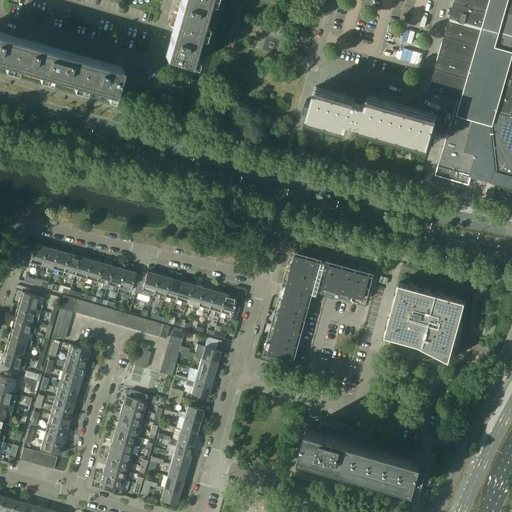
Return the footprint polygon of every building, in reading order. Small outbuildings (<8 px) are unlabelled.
[(190,63),(208,0),(181,0),(165,55),(190,63)] [(511,0),(454,0),(430,85),(431,85),(443,89),(442,89),(441,93),(445,94),(480,104),(479,106),(457,100),(457,101),(454,109),(454,110),(442,151),(441,156),(435,174),(489,190),(491,181),(492,179),(507,183),(511,184),(511,114),(511,115),(511,111),(511,0)] [(0,59),(115,92),(118,81),(122,67),(0,32),(0,59)] [(115,92),(121,94),(124,82),(118,81),(115,92)] [(121,94),(126,95),(130,84),(124,82),(121,94)] [(169,95),(165,107),(165,108),(177,112),(181,96),(184,87),(172,83),(169,95)] [(126,95),(132,97),(135,86),(130,84),(126,95)] [(132,97),(137,99),(141,87),(135,86),(132,97)] [(311,101),(306,100),(304,107),(309,108),(306,118),(346,129),(348,124),(428,146),(431,137),(436,138),(438,131),(433,130),(435,122),(437,115),(359,93),(358,98),(315,86),(311,101)] [(137,99),(143,100),(146,89),(141,87),(137,99)] [(143,100),(149,102),(152,90),(146,89),(143,100)] [(149,102),(154,103),(157,92),(152,90),(149,102)] [(154,103),(160,105),(163,94),(157,92),(154,103)] [(160,105),(165,107),(169,95),(163,94),(160,105)] [(40,269),(42,264),(41,264),(46,247),(35,243),(30,261),(36,263),(35,268),(40,269)] [(51,272),(53,267),(57,250),(46,247),(41,264),(42,264),(47,266),(46,271),(51,272)] [(62,275),(64,270),(68,253),(57,250),(53,267),(59,269),(57,274),(62,275)] [(74,279),(75,274),(75,273),(80,256),(68,253),(64,270),(70,272),(68,277),(74,279)] [(284,293),(283,298),(268,352),(292,359),(308,300),(310,292),(317,294),(326,263),(295,254),(287,285),(284,293)] [(85,282),(86,277),(91,259),(80,256),(75,273),(75,274),(81,275),(79,280),(85,282)] [(90,283),(96,285),(97,280),(102,262),(91,259),(86,277),(92,278),(90,283)] [(107,288),(108,283),(113,266),(102,262),(97,280),(96,285),(107,288)] [(370,274),(328,263),(322,287),(363,298),(370,274)] [(118,291),(119,286),(124,269),(113,266),(108,283),(114,285),(113,290),(118,291)] [(135,294),(136,292),(135,292),(141,274),(140,274),(135,272),(124,269),(119,286),(125,288),(124,293),(129,294),(129,292),(135,294)] [(153,297),(154,292),(158,274),(147,271),(147,273),(141,271),(140,274),(141,274),(135,292),(136,292),(153,297)] [(164,300),(165,295),(170,277),(158,274),(154,292),(160,293),(158,298),(164,300)] [(25,275),(24,281),(36,284),(37,278),(25,275)] [(388,278),(380,276),(379,281),(386,284),(387,284),(388,278)] [(175,303),(176,298),(181,281),(170,277),(165,295),(171,297),(170,302),(175,303)] [(186,306),(187,301),(192,284),(181,281),(176,298),(182,300),(181,305),(186,306)] [(420,339),(432,342),(430,350),(449,360),(451,354),(453,348),(456,349),(459,349),(459,350),(460,350),(461,331),(462,322),(462,313),(463,300),(463,299),(462,299),(445,295),(436,292),(431,291),(422,289),(417,287),(416,287),(408,285),(399,282),(398,287),(393,303),(390,314),(385,335),(387,335),(392,337),(405,340),(407,334),(419,337),(418,339),(419,339),(420,339)] [(197,309),(198,304),(203,287),(192,284),(187,301),(193,303),(192,308),(197,309)] [(208,313),(209,308),(214,290),(203,287),(198,304),(204,306),(203,311),(208,313)] [(219,316),(220,311),(225,293),(214,290),(209,308),(215,309),(214,314),(219,316)] [(20,297),(18,303),(36,308),(41,310),(44,297),(22,291),(21,291),(23,292),(22,296),(20,297)] [(220,311),(226,312),(225,318),(235,321),(239,307),(234,306),(236,297),(225,293),(220,311)] [(64,295),(62,301),(74,305),(76,299),(64,295)] [(76,299),(74,305),(73,311),(78,312),(81,300),(76,299)] [(81,300),(78,312),(83,314),(87,302),(81,300)] [(62,301),(60,307),(73,311),(74,305),(62,301)] [(87,302),(83,314),(89,316),(92,303),(87,302)] [(16,309),(15,315),(33,320),(32,320),(37,322),(41,310),(36,308),(18,303),(18,304),(20,304),(19,309),(16,309)] [(92,303),(89,316),(94,317),(98,305),(92,303)] [(98,305),(94,317),(100,319),(103,307),(98,305)] [(60,307),(59,313),(71,316),(73,311),(60,307)] [(103,307),(100,319),(105,320),(109,308),(103,307)] [(109,308),(105,320),(111,322),(114,310),(109,308)] [(114,310),(111,322),(116,323),(119,311),(114,310)] [(119,311),(116,323),(121,325),(125,313),(119,311)] [(59,313),(57,318),(70,322),(71,316),(59,313)] [(125,313),(121,325),(127,326),(130,314),(125,313)] [(130,314),(127,326),(132,328),(136,316),(130,314)] [(13,321),(11,327),(29,332),(34,334),(36,328),(31,326),(32,320),(33,320),(15,315),(17,316),(15,321),(13,321)] [(136,316),(132,328),(138,330),(141,317),(136,316)] [(141,317),(138,330),(143,331),(146,319),(141,317)] [(57,318),(56,324),(68,327),(70,322),(57,318)] [(146,319),(143,331),(148,333),(152,321),(146,319)] [(152,321),(148,333),(154,334),(157,322),(152,321)] [(157,322),(154,334),(159,336),(163,324),(157,322)] [(56,324),(54,329),(66,333),(68,327),(56,324)] [(163,324),(159,336),(166,338),(170,326),(163,324)] [(9,333),(8,339),(26,344),(31,345),(32,340),(27,338),(29,332),(11,327),(13,328),(12,332),(9,333)] [(66,333),(54,329),(53,335),(65,339),(66,333)] [(172,329),(169,340),(181,343),(184,333),(172,329)] [(214,331),(213,335),(224,338),(226,332),(215,329),(214,331)] [(207,336),(205,345),(216,349),(219,340),(207,336)] [(6,345),(4,351),(22,356),(27,357),(29,352),(24,350),(26,344),(8,339),(10,340),(8,344),(6,345)] [(169,340),(167,345),(180,349),(181,343),(169,340)] [(70,344),(68,353),(88,359),(90,354),(89,353),(90,350),(70,344)] [(167,345),(166,350),(178,354),(180,349),(167,345)] [(194,356),(201,358),(217,362),(221,350),(205,346),(203,352),(196,350),(195,353),(194,356)] [(139,348),(137,354),(149,357),(151,352),(139,348)] [(166,350),(164,356),(177,359),(178,354),(166,350)] [(22,356),(4,351),(6,352),(5,356),(3,357),(1,363),(24,370),(27,357),(22,356)] [(68,353),(65,362),(85,367),(85,364),(87,363),(88,359),(68,353)] [(137,354),(136,359),(148,362),(149,357),(137,354)] [(164,356),(163,361),(175,365),(177,359),(164,356)] [(201,358),(198,369),(214,374),(217,362),(201,358)] [(148,362),(136,359),(134,364),(146,368),(148,362)] [(163,361),(161,366),(173,370),(175,365),(163,361)] [(65,362),(63,370),(83,376),(85,372),(84,370),(85,367),(65,362)] [(173,370),(161,366),(160,372),(172,375),(173,370)] [(198,369),(195,381),(211,386),(214,374),(198,369)] [(25,375),(25,376),(37,379),(39,374),(27,370),(27,371),(26,375),(25,375)] [(63,370),(60,379),(80,384),(80,382),(82,381),(83,376),(63,370)] [(0,387),(12,391),(17,393),(18,387),(13,386),(15,379),(0,375),(0,387)] [(182,375),(181,379),(187,381),(186,384),(193,386),(191,393),(207,398),(211,386),(195,381),(187,379),(188,377),(182,375)] [(37,379),(25,376),(26,377),(24,381),(23,381),(31,384),(29,391),(33,392),(37,379)] [(60,379),(58,387),(78,393),(80,389),(79,387),(80,384),(60,379)] [(0,400),(8,403),(13,405),(15,399),(10,398),(12,391),(0,387),(0,400)] [(58,387),(55,396),(75,402),(75,399),(77,398),(78,393),(58,387)] [(171,387),(170,393),(182,397),(184,391),(171,387)] [(124,399),(123,404),(143,409),(146,401),(146,399),(151,400),(153,396),(140,392),(130,390),(129,396),(126,395),(126,398),(124,399)] [(182,397),(170,393),(168,399),(180,403),(182,397)] [(55,396),(53,405),(74,411),(75,406),(74,404),(75,402),(55,396)] [(0,413),(5,415),(10,417),(11,411),(7,410),(8,403),(0,400),(0,413)] [(122,410),(121,413),(141,418),(143,409),(123,404),(121,408),(122,410)] [(53,405),(50,413),(70,419),(70,416),(72,415),(74,411),(53,405)] [(177,415),(184,417),(200,421),(204,409),(188,405),(186,412),(178,410),(178,413),(177,415)] [(0,426),(2,427),(1,428),(7,429),(8,423),(3,422),(5,415),(0,413),(0,426)] [(50,413),(48,422),(69,428),(70,424),(69,422),(70,419),(50,413)] [(119,416),(118,421),(139,427),(141,418),(121,413),(120,416),(119,416)] [(181,428),(197,433),(200,421),(184,417),(181,428)] [(117,427),(116,430),(136,436),(139,427),(118,421),(116,426),(117,427)] [(48,422),(45,431),(65,436),(65,434),(67,433),(69,428),(48,422)] [(304,471),(304,472),(305,469),(312,471),(312,472),(313,469),(325,472),(324,475),(325,475),(340,479),(338,484),(339,484),(354,488),(355,489),(355,488),(370,492),(370,493),(371,493),(385,497),(386,497),(401,501),(401,502),(402,502),(402,501),(403,499),(409,501),(409,502),(410,502),(411,497),(418,499),(426,473),(425,473),(425,474),(418,472),(421,463),(392,455),(394,449),(343,435),(345,428),(344,427),(343,429),(334,426),(333,427),(330,426),(327,425),(328,424),(323,423),(321,428),(319,434),(317,433),(306,430),(300,452),(295,469),(296,469),(304,471)] [(178,440),(194,445),(197,433),(181,428),(178,440)] [(114,434),(113,438),(134,444),(136,436),(116,430),(115,433),(114,434)] [(45,431),(43,439),(64,445),(65,441),(64,439),(65,436),(45,431)] [(176,445),(174,452),(190,456),(194,445),(178,440),(170,438),(171,436),(165,434),(164,439),(170,440),(169,443),(176,445)] [(112,444),(111,447),(131,453),(134,444),(113,438),(111,443),(112,444)] [(64,445),(43,439),(40,448),(60,454),(61,451),(62,450),(64,445)] [(12,444),(9,456),(14,457),(18,445),(12,444)] [(20,459),(26,461),(29,448),(24,447),(20,459)] [(109,451),(108,456),(129,462),(131,453),(111,447),(110,450),(109,451)] [(26,461),(31,462),(35,450),(29,448),(26,461)] [(31,462),(37,464),(40,452),(35,450),(31,462)] [(37,464),(42,465),(46,453),(40,452),(37,464)] [(174,452),(171,464),(187,468),(190,456),(174,452)] [(42,465),(48,467),(51,455),(46,453),(42,465)] [(51,455),(48,467),(54,469),(57,456),(51,455)] [(107,462),(106,465),(126,470),(129,462),(108,456),(106,460),(107,462)] [(171,464),(167,475),(183,480),(187,468),(171,464)] [(104,468),(103,473),(124,479),(126,470),(106,465),(105,468),(104,468)] [(124,479),(103,473),(100,482),(101,482),(103,483),(102,489),(123,495),(125,488),(121,487),(124,479)] [(167,475),(164,487),(180,492),(183,480),(167,475)] [(147,495),(150,485),(151,481),(145,479),(141,494),(147,495)] [(180,492),(164,487),(161,499),(177,504),(180,492)] [(0,505),(0,511),(3,511),(10,511),(14,499),(3,496),(0,505)] [(10,511),(23,511),(26,502),(14,499),(10,511)] [(23,511),(35,511),(37,506),(26,502),(23,511)]
